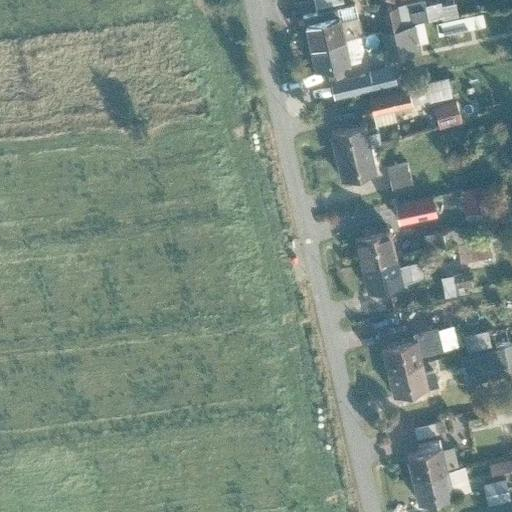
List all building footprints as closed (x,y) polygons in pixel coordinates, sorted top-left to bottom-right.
[(411,0),(379,6),(390,58),(426,51),(419,20),(439,15),(443,31),(483,23),(481,12),(462,16),(459,0),(452,0),(428,5),(427,0),(411,0)] [(339,11),(304,19),(310,43),(343,35),(363,30),(358,12),(340,16),(339,11)] [(343,35),(310,43),(316,67),(349,59),(343,35)] [(428,79),(432,98),(455,93),(451,74),(428,79)] [(408,85),(369,94),(373,111),(412,102),(408,85)] [(365,119),(329,127),(335,152),(370,144),(365,119)] [(370,144),(335,152),(340,175),(376,167),(370,144)] [(389,164),(395,185),(415,179),(410,159),(389,164)] [(480,205),(475,184),(466,186),(470,207),(480,205)] [(431,192),(395,201),(400,221),(436,213),(431,192)] [(390,227),(355,234),(360,259),(395,252),(390,227)] [(492,251),(488,236),(460,242),(464,258),(492,251)] [(395,252),(360,259),(366,286),(411,276),(408,261),(397,264),(395,252)] [(416,336),(380,344),(386,368),(422,359),(420,353),(443,347),(437,324),(414,329),(416,336)] [(491,326),(467,330),(469,346),(493,343),(491,326)] [(511,343),(465,349),(468,380),(511,374),(511,343)] [(422,359),(386,368),(392,391),(437,381),(434,367),(424,369),(422,359)] [(511,402),(494,405),(497,420),(511,417),(511,402)] [(433,421),(414,425),(416,436),(436,431),(433,421)] [(441,443),(405,451),(411,475),(447,466),(441,443)] [(447,466),(411,475),(417,499),(453,490),(447,466)] [(487,479),(490,501),(511,497),(511,489),(510,476),(487,479)]
